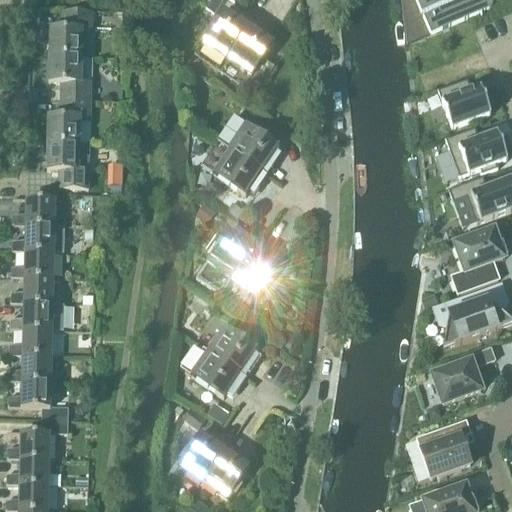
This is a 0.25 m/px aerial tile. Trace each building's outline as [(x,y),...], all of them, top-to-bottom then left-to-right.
[(414,0),(430,37),(488,12),(489,12),(491,10),(491,9),(492,7),(493,6),(493,4),(493,2),(492,1),(491,0),(414,0)] [(226,64),(249,31),(224,14),(201,47),(226,64)] [(49,59),(81,59),(82,34),(92,34),(92,16),(63,15),(62,33),(50,32),(49,59)] [(249,31),(226,64),(251,81),(274,47),(249,31)] [(60,103),(90,104),(91,86),(81,86),(81,59),(49,59),(49,86),(61,87),(60,103)] [(437,94),(451,132),(490,118),(480,91),(471,94),(467,83),(437,94)] [(47,147),(79,147),(80,122),(90,122),(90,104),(60,103),(60,121),(48,120),(47,147)] [(279,150),(246,128),(233,119),(216,145),(262,175),(279,150)] [(444,143),(458,182),(479,174),(481,179),(497,173),(495,168),(506,164),(496,137),(478,144),(474,132),(444,143)] [(262,175),(216,145),(199,170),(245,200),(262,175)] [(47,147),(47,174),(59,174),(58,192),(88,192),(89,174),(89,148),(79,147),(47,147)] [(466,202),(475,227),(511,213),(511,183),(486,193),(482,181),(448,194),(452,207),(466,202)] [(26,229),(54,230),(55,203),(26,203),(26,218),(13,219),(12,230),(25,230),(26,229)] [(64,230),(54,230),(26,229),(25,230),(25,244),(12,245),(12,256),(25,256),(25,255),(54,256),(63,256),(64,230)] [(221,296),(229,283),(231,284),(253,251),(229,234),(197,280),(221,296)] [(503,259),(500,250),(499,250),(493,234),(453,249),(463,276),(450,280),(457,298),(498,283),(492,267),(503,263),(502,259),(503,259)] [(253,251),(231,284),(256,301),(278,267),(253,251)] [(24,281),(53,282),(54,256),(25,255),(25,256),(25,270),(11,272),(11,281),(24,282),(24,281)] [(24,307),(52,308),(53,282),(24,281),(24,282),(24,296),(11,297),(10,307),(24,308),(24,307)] [(486,305),(482,295),(482,294),(444,308),(448,319),(443,348),(451,350),(511,327),(496,314),(492,316),(490,309),(486,305)] [(10,323),(10,333),(23,334),(23,333),(52,333),(63,334),(63,308),(52,308),(24,307),(24,308),(23,322),(10,323)] [(224,330),(209,352),(207,355),(241,377),(258,352),(224,330)] [(22,359),(51,359),(52,333),(23,333),(23,334),(23,348),(9,349),(9,359),(22,360),(22,359)] [(178,372),(190,380),(224,402),(241,377),(207,355),(209,352),(204,349),(202,353),(194,348),(178,372)] [(432,380),(442,408),(480,394),(472,372),(494,365),(490,353),(455,366),(457,371),(432,380)] [(22,385),(51,385),(51,359),(22,359),(22,360),(22,374),(9,375),(9,386),(22,386),(22,385)] [(8,412),(42,412),(50,412),(51,385),(22,385),(22,386),(21,400),(8,401),(8,412)] [(68,425),(68,412),(50,412),(42,412),(42,424),(68,425)] [(198,433),(204,423),(191,414),(184,424),(198,433)] [(68,425),(42,424),(41,437),(49,437),(49,438),(67,438),(68,425)] [(465,425),(415,443),(430,483),(469,469),(460,442),(470,438),(465,425)] [(20,464),(49,464),(49,438),(49,437),(41,437),(21,436),(21,451),(7,453),(7,463),(20,463),(20,464)] [(203,487),(226,454),(201,437),(178,470),(203,487)] [(226,454),(203,487),(228,504),(250,470),(226,454)] [(20,490),(48,490),(49,464),(20,464),(20,477),(6,479),(6,489),(20,489),(20,490)] [(47,511),(48,490),(20,490),(19,503),(6,505),(5,511),(47,511)] [(473,511),(471,505),(470,506),(464,490),(422,505),(424,511),(473,511)]
